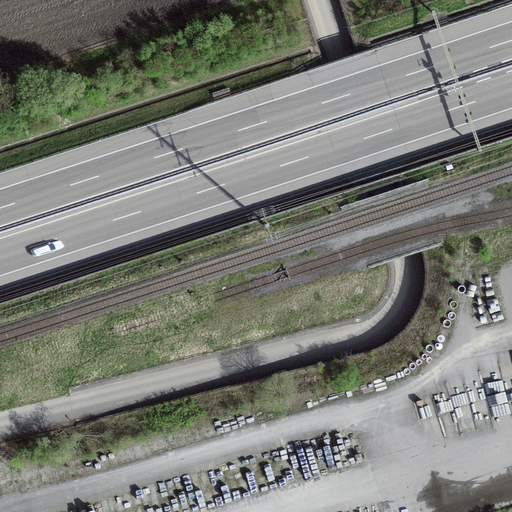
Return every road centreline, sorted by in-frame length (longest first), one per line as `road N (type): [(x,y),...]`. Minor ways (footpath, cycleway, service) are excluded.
road 1 (unclassified): [(0,424),(359,337),(395,316),(407,282),(404,246),(321,0)]
road 2 (motorway): [(511,39),(0,208)]
road 3 (motorway): [(0,256),(511,89)]
